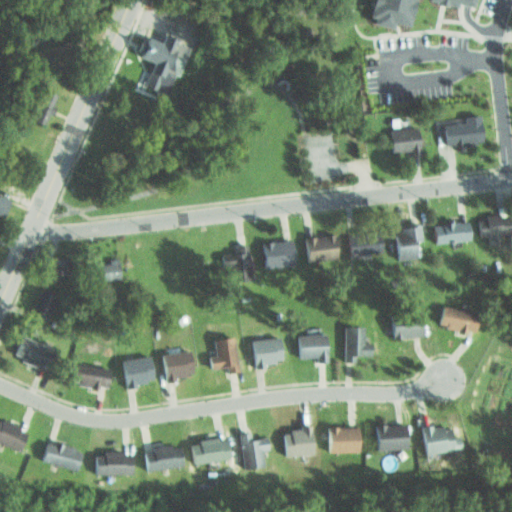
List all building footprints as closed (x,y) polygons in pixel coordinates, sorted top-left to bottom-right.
[(362,0),(360,9),(366,11),(364,17),(383,21),(384,15),(399,18),(403,0),(362,0)] [(153,63),(144,86),(162,93),(181,42),(164,36),(161,44),(145,38),(138,57),(153,63)] [(59,93),(50,122),(30,115),(40,87),(59,93)] [(477,141),(439,144),(437,124),(458,122),(458,112),(474,111),(477,141)] [(414,151),(384,154),(381,127),(411,124),(414,151)] [(5,219),(0,217),(0,195),(11,199),(5,219)] [(506,233),(476,236),(474,215),(504,212),(506,233)] [(461,238),(432,241),(430,221),(459,218),(461,238)] [(393,260),(388,226),(415,223),(417,241),(406,242),(408,258),(393,260)] [(376,252),(346,255),(344,234),(374,231),(376,252)] [(259,267),(287,264),(284,234),(256,236),(259,267)] [(332,256),(302,259),(300,238),(330,235),(332,256)] [(243,240),(248,276),(232,279),(230,266),(219,267),(217,253),(232,252),(230,242),(243,240)] [(70,260),(58,287),(39,279),(51,251),(70,260)] [(118,278),(89,281),(87,260),(116,258),(118,278)] [(54,296),(41,323),(23,314),(35,287),(54,296)] [(476,308),(433,298),(427,322),(470,332),(476,308)] [(387,340),(414,338),(412,308),(385,309),(387,340)] [(338,321),(337,361),(352,361),(352,353),(366,353),(366,340),(358,340),(359,321),(338,321)] [(204,368),(221,366),(222,373),(234,372),(229,329),(207,332),(209,352),(202,353),(204,368)] [(323,364),(313,365),(311,354),(291,357),(288,335),(319,331),(323,364)] [(247,367),(275,365),(272,334),(244,337),(247,367)] [(50,351),(16,337),(8,357),(42,371),(50,351)] [(159,380),(187,376),(182,346),(155,350),(159,380)] [(121,387),(149,383),(144,353),(117,357),(121,387)] [(62,379),(99,387),(103,366),(67,358),(62,379)] [(371,450),(399,447),(395,416),(368,419),(371,450)] [(22,429),(0,418),(0,443),(12,449),(22,429)] [(321,454),(349,451),(346,420),(318,423),(321,454)] [(282,455),(309,452),(306,421),(278,424),(282,455)] [(456,448),(417,452),(413,424),(421,423),(421,428),(441,426),(445,436),(455,435),(456,448)] [(237,471),(229,432),(244,429),(245,437),(259,434),(262,447),(254,449),(257,467),(237,471)] [(218,433),(182,439),(185,460),(222,455),(218,433)] [(76,448),(40,439),(35,460),(71,469),(76,448)] [(170,442),(133,448),(136,469),(173,463),(170,442)] [(125,449),(88,452),(90,473),(127,471),(125,449)]
